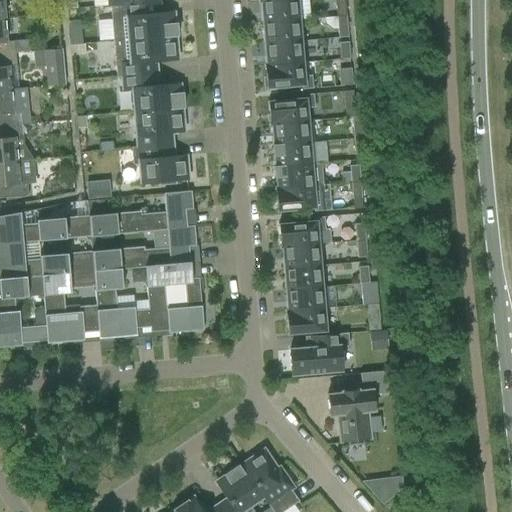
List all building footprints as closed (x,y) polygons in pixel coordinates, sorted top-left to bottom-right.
[(64,0),(66,9),(76,8),(75,0),(64,0)] [(280,0),(260,2),(260,3),(262,23),(298,20),(309,19),(307,0),(280,0)] [(343,0),(334,0),(335,12),(345,11),(343,0)] [(159,2),(107,6),(107,7),(109,7),(112,42),(177,36),(176,24),(174,24),(173,12),(153,14),(152,3),(159,2)] [(347,38),(345,16),(336,17),(337,29),(337,38),(347,38)] [(337,29),(336,17),(325,18),(325,24),(332,30),(337,29)] [(5,42),(3,19),(0,19),(0,54),(14,54),(28,53),(27,40),(5,42)] [(298,20),(262,23),(264,45),(300,42),(298,20)] [(177,36),(112,42),(115,78),(156,74),(155,62),(177,60),(175,37),(177,37),(177,36)] [(80,37),(68,38),(69,46),(81,45),(80,37)] [(301,63),(300,42),(264,45),(266,66),(263,66),(264,67),(301,63)] [(349,59),(347,42),(338,43),(339,60),(349,59)] [(46,87),(65,85),(62,49),(43,51),(46,87)] [(0,90),(9,90),(7,67),(15,66),(14,54),(0,54),(0,90)] [(301,63),(264,67),(265,78),(263,78),(264,91),(276,90),(276,88),(301,86),(301,90),(312,89),(311,76),(302,76),(301,63)] [(339,71),(340,85),(350,84),(349,70),(339,71)] [(156,74),(115,78),(121,78),(122,90),(131,90),(133,112),(183,108),(182,93),(180,94),(179,84),(157,86),(156,74)] [(9,90),(0,90),(0,126),(20,125),(19,113),(28,112),(26,89),(9,90)] [(352,91),(342,92),(344,109),(353,108),(352,91)] [(267,102),(269,125),(306,122),(305,109),(313,108),(312,95),(302,95),(302,99),(267,102)] [(183,108),(133,112),(136,147),(130,148),(130,149),(171,145),(170,133),(183,132),(181,109),(183,109),(183,108)] [(75,118),(76,129),(85,128),(84,117),(75,118)] [(306,122),(269,125),(269,126),(271,125),(273,146),(308,143),(306,122)] [(361,122),(351,122),(353,139),(362,138),(361,122)] [(20,125),(0,126),(0,162),(16,161),(32,160),(24,147),(23,137),(21,138),(20,125)] [(364,155),(362,138),(353,139),(354,156),(364,155)] [(273,146),(271,146),(272,157),(274,157),(275,167),(275,168),(310,165),(308,143),(273,146)] [(171,145),(130,149),(132,165),(138,165),(139,184),(157,182),(158,186),(175,185),(175,181),(187,180),(185,156),(172,157),(171,145)] [(17,173),(16,161),(0,162),(0,186),(1,187),(2,197),(0,197),(0,198),(26,196),(25,176),(20,173),(17,173)] [(274,189),(312,186),(322,185),(320,164),(275,168),(275,167),(273,167),(274,178),(276,178),(276,188),(274,189)] [(349,175),(350,183),(359,182),(358,166),(348,166),(349,175)] [(107,181),(85,183),(87,200),(109,198),(107,181)] [(350,183),(351,200),(361,199),(359,182),(350,183)] [(322,185),(312,186),(274,189),(276,212),(313,209),(313,212),(330,211),(328,185),(322,185)] [(140,212),(88,216),(89,235),(111,233),(165,229),(185,227),(184,210),(192,210),(190,192),(162,194),(164,213),(140,215),(140,212)] [(103,200),(87,202),(88,216),(105,214),(103,200)] [(19,213),(0,216),(0,243),(22,241),(89,235),(88,216),(49,220),(35,221),(36,224),(20,226),(19,213)] [(308,223),(277,225),(279,248),(282,248),(282,247),(317,244),(329,243),(328,229),(324,230),(323,217),(313,218),(313,222),(308,223)] [(354,225),(355,241),(364,240),(363,224),(354,225)] [(91,251),(90,251),(92,272),(119,269),(144,267),(188,263),(187,247),(195,246),(193,227),(193,226),(185,227),(165,229),(167,247),(143,249),(143,246),(113,249),(91,251)] [(111,233),(89,235),(91,251),(113,249),(111,233)] [(356,258),(366,257),(364,240),(355,241),(356,258)] [(0,243),(0,279),(25,277),(40,276),(92,272),(90,251),(47,255),(38,256),(38,258),(23,260),(22,241),(0,243)] [(283,269),(319,266),(317,244),(282,247),(282,248),(283,269)] [(148,309),(149,327),(150,332),(167,331),(167,334),(202,331),(199,291),(202,290),(201,278),(190,279),(188,263),(144,267),(148,309)] [(321,287),(319,266),(283,269),(285,290),(321,287)] [(357,267),(358,284),(368,283),(367,267),(357,267)] [(119,269),(92,272),(93,286),(95,305),(97,332),(98,340),(136,337),(136,335),(135,335),(135,328),(149,327),(148,309),(133,311),(133,307),(115,309),(113,290),(121,289),(119,269)] [(142,270),(130,271),(130,279),(136,283),(143,282),(142,270)] [(92,272),(40,276),(44,326),(46,341),(46,344),(77,342),(77,340),(76,333),(97,332),(95,305),(78,306),(78,311),(63,312),(62,294),(69,293),(69,288),(93,286),(92,272)] [(46,341),(44,326),(19,328),(18,312),(15,312),(14,298),(27,297),(25,277),(0,279),(0,348),(21,347),(21,344),(46,341)] [(376,283),(368,283),(358,284),(360,304),(377,302),(376,283)] [(334,286),(321,287),(323,309),(336,308),(334,286)] [(285,312),(323,309),(321,287),(285,290),(287,311),(285,311),(285,312)] [(370,305),(365,305),(367,331),(379,330),(376,304),(370,305)] [(325,331),(323,309),(285,312),(287,335),(325,331)] [(370,348),(387,347),(386,331),(369,332),(370,348)] [(348,347),(347,333),(309,337),(310,349),(288,350),(290,376),(341,371),(339,347),(348,347)] [(328,416),(337,415),(340,443),(347,442),(347,446),(362,444),(362,441),(369,440),(366,412),(373,411),(372,395),(392,393),(389,371),(359,374),(361,392),(357,392),(356,390),(341,392),(341,394),(326,396),(328,416)] [(279,468),(276,469),(263,450),(241,465),(262,497),(269,506),(269,507),(272,511),(282,511),(298,502),(290,490),(292,488),(279,468)] [(217,505),(213,507),(216,511),(253,511),(249,506),(262,497),(241,465),(238,467),(237,466),(223,475),(223,477),(220,479),(222,481),(216,485),(225,499),(217,505)] [(381,504),(401,487),(395,480),(364,483),(363,483),(381,504)] [(173,510),(170,511),(216,511),(213,507),(206,511),(202,511),(192,497),(186,502),(185,500),(172,509),(173,510)]
